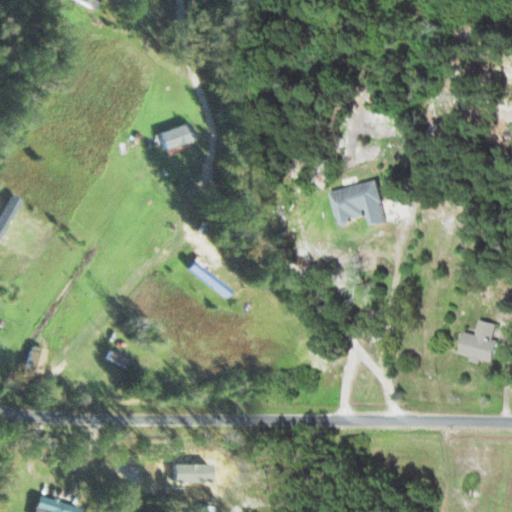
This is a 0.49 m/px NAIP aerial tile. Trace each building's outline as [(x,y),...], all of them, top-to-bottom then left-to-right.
[(91,0),(74,0),(87,8),(91,0)] [(160,134),(166,151),(196,142),(190,124),(160,134)] [(303,178),(324,190),(339,165),(318,153),(303,178)] [(368,178),(378,181),(382,169),(371,166),(368,178)] [(368,236),(368,215),(338,215),(338,236),(368,236)] [(230,293),(196,260),(189,267),(223,299),(230,293)] [(504,325),(483,320),(479,333),(469,331),(463,354),(495,362),(504,325)] [(47,348),(31,345),(25,379),(41,382),(47,348)] [(140,363),(110,351),(107,358),(137,371),(140,363)] [(81,511),(83,507),(39,496),(34,511),(81,511)]
